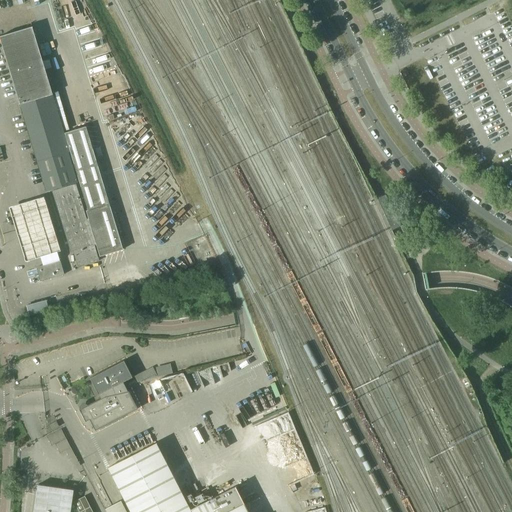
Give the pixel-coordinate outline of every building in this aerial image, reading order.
[(85,127),(64,133),(47,78),(42,62),(31,27),(0,36),(0,41),(34,153),(33,153),(32,153),(32,154),(31,154),(31,155),(31,156),(31,157),(31,158),(31,159),(32,159),(32,160),(33,160),(33,161),(34,161),(35,161),(36,161),(37,162),(44,159),(53,189),(55,188),(56,190),(52,191),(67,241),(68,245),(70,252),(73,251),(78,267),(98,261),(97,257),(115,252),(122,249),(85,127)] [(385,195),(377,199),(376,199),(391,230),(400,226),(385,195)] [(43,198),(9,208),(25,263),(60,252),(43,198)] [(60,261),(36,268),(40,282),(64,275),(60,261)] [(46,301),(26,306),(28,311),(29,316),(48,311),(47,306),(46,301)] [(85,422),(89,420),(95,431),(137,409),(128,391),(127,391),(123,382),(132,377),(123,361),(89,378),(98,395),(99,394),(101,398),(79,410),(85,422)] [(171,364),(156,366),(158,375),(172,374),(171,364)] [(137,382),(157,377),(152,367),(134,376),(137,382)] [(56,421),(48,425),(51,430),(58,427),(56,421)] [(46,436),(51,445),(55,444),(59,453),(71,446),(62,428),(46,436)] [(156,443),(109,467),(107,468),(129,511),(247,511),(235,487),(189,510),(156,443)] [(92,511),(84,496),(63,507),(60,501),(60,500),(61,489),(37,485),(32,511),(92,511)]
